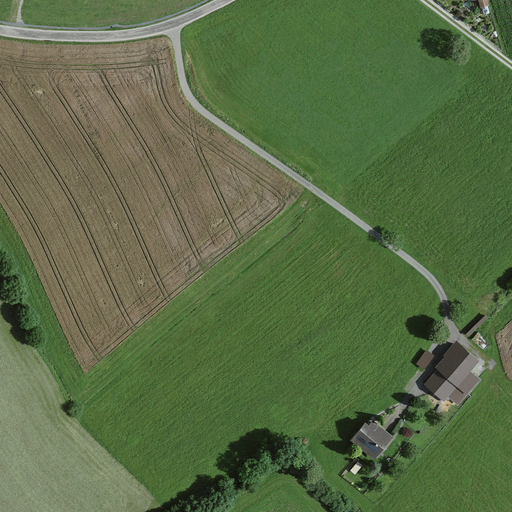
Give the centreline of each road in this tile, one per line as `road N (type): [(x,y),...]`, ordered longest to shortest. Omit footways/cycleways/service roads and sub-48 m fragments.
road 1 (track): [(402,401),(441,342),(440,293),(424,273),(195,104),(184,89),(170,24)]
road 2 (unclassified): [(0,28),(104,35),(170,24),(220,0)]
